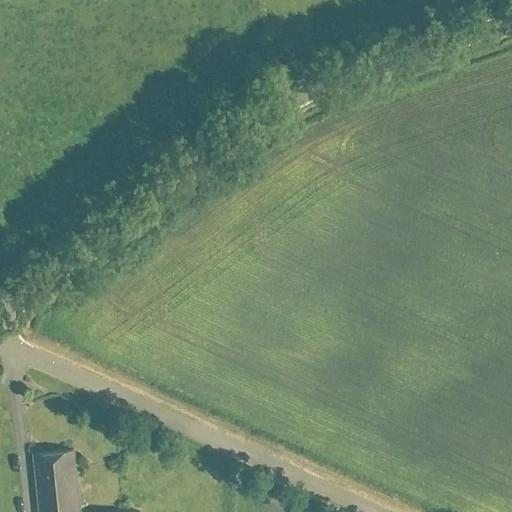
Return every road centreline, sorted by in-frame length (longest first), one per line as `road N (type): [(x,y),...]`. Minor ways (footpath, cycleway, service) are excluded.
road 1 (unclassified): [(0,325),(200,167),(295,106),(511,25)]
road 2 (tertiary): [(369,511),(0,343)]
